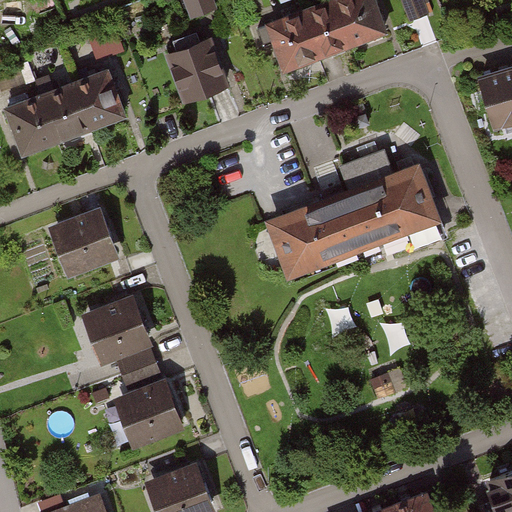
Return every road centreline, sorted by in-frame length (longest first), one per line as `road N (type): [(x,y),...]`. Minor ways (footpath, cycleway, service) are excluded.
road 1 (residential): [(266,511),(139,163)]
road 2 (residential): [(139,163),(421,64)]
road 3 (residential): [(511,426),(276,511)]
road 4 (residential): [(511,284),(421,64)]
road 5 (residential): [(0,217),(139,163)]
